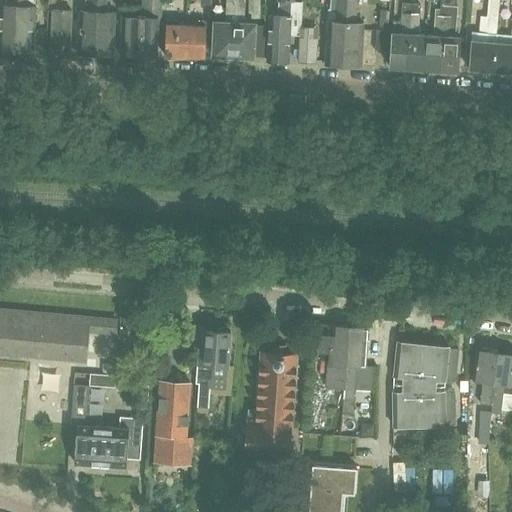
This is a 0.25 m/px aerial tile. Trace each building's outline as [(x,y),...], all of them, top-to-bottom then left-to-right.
[(0,5),(0,48),(14,50),(17,0),(7,0),(8,6),(0,5)] [(17,0),(14,50),(32,51),(34,21),(36,21),(37,0),(17,0)] [(77,52),(95,53),(96,0),(84,0),(84,4),(87,4),(87,11),(78,10),(77,52)] [(106,0),(96,0),(95,53),(113,53),(114,12),(106,12),(106,0)] [(140,0),(140,17),(138,54),(155,55),(156,17),(161,18),(161,0),(140,0)] [(231,55),(233,0),(224,0),(224,22),(214,22),(212,55),(214,54),(214,57),(224,58),(224,55),(231,55)] [(242,0),(233,0),(231,55),(240,56),(240,58),(250,59),(250,56),(252,56),(252,55),(261,55),(263,24),(242,23),(242,0)] [(263,24),(261,55),(265,56),(265,59),(287,61),(287,60),(297,61),(297,62),(314,63),(315,41),(316,26),(299,26),(298,40),(298,42),(290,42),(292,1),(294,1),(293,0),(276,0),(277,2),(276,15),(268,15),(267,27),(265,27),(265,24),(263,24)] [(329,0),(328,21),(326,21),(324,63),(342,64),(345,0),(329,0)] [(345,0),(342,64),(360,65),(362,23),(354,23),(355,0),(345,0)] [(492,70),(495,34),(497,0),(486,0),(484,33),(471,32),(468,68),(492,70)] [(492,70),(511,71),(511,0),(510,35),(495,34),(492,70)] [(388,67),(406,68),(409,13),(410,3),(402,2),(400,21),(392,20),(388,67)] [(410,3),(409,13),(406,68),(423,69),(425,34),(417,34),(419,3),(410,3)] [(439,9),(438,15),(444,16),(440,71),(456,72),(459,37),(454,37),(456,7),(439,5),(439,9)] [(389,9),(380,8),(379,27),(388,28),(389,9)] [(444,16),(438,15),(439,9),(435,9),(433,35),(425,34),(423,69),(440,71),(444,16)] [(51,51),(70,52),(70,10),(51,10),(51,51)] [(121,16),(120,54),(138,54),(140,17),(121,16)] [(163,56),(183,56),(185,25),(174,24),(174,19),(164,18),(163,56)] [(193,25),(185,25),(183,56),(204,57),(205,20),(193,19),(193,25)] [(375,49),(386,50),(388,30),(376,29),(375,49)] [(115,333),(116,321),(0,310),(0,352),(85,360),(87,330),(115,333)] [(199,348),(197,375),(196,382),(199,383),(196,411),(208,413),(209,392),(225,394),(230,331),(227,331),(225,328),(218,328),(216,330),(204,329),(205,326),(187,324),(190,348),(199,348)] [(327,387),(344,388),(350,326),(333,324),(332,326),(316,325),(314,350),(330,352),(327,387)] [(368,328),(350,326),(344,388),(344,394),(343,413),(354,413),(355,389),(373,389),(374,365),(364,365),(368,328)] [(397,341),(393,377),(392,394),(392,425),(444,424),(445,422),(454,422),(453,392),(444,393),(444,378),(454,379),(457,349),(448,349),(449,347),(397,341)] [(247,415),(246,415),(244,453),(289,457),(297,353),(286,352),(286,344),(274,343),(274,351),(262,350),(257,408),(248,407),(247,415)] [(480,403),(481,403),(481,411),(481,443),(490,443),(490,412),(490,411),(490,404),(496,351),(488,350),(487,348),(482,347),(480,349),(478,349),(474,380),(482,381),(480,403)] [(501,413),(501,406),(504,384),(511,385),(511,384),(511,351),(507,351),(505,353),(496,351),(490,404),(490,411),(490,412),(501,413)] [(186,436),(190,382),(183,381),(182,380),(182,379),(181,378),(180,377),(179,376),(178,375),(176,375),(175,375),(174,375),(172,376),(171,377),(170,378),(169,379),(169,380),(160,380),(154,461),(190,464),(192,437),(186,436)] [(142,418),(120,416),(119,427),(87,424),(90,385),(74,384),(71,425),(76,425),(73,462),(125,466),(126,458),(139,459),(142,418)] [(132,408),(147,409),(149,385),(134,384),(132,408)] [(373,436),(374,423),(362,422),(361,435),(373,436)] [(345,511),(347,492),(354,493),(356,467),(312,463),(308,511),(345,511)] [(236,511),(238,479),(226,478),(223,511),(236,511)]
